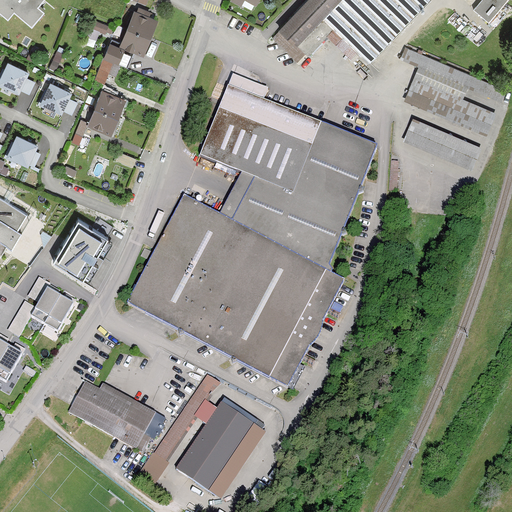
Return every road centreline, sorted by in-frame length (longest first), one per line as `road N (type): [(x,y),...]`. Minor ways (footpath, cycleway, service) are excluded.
road 1 (residential): [(145,224),(111,299),(19,426)]
road 2 (residential): [(214,0),(145,224)]
road 3 (residential): [(145,224),(52,185),(54,136),(0,108)]
